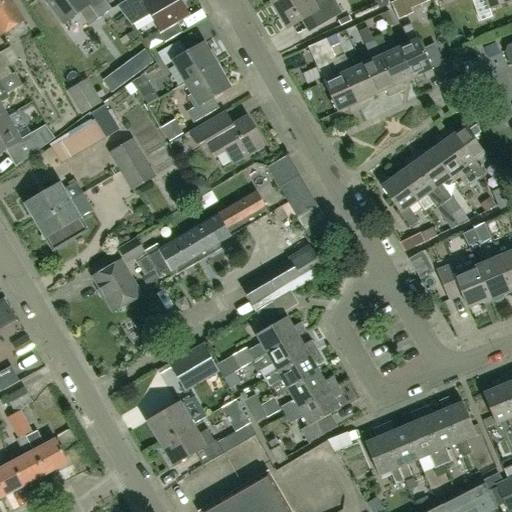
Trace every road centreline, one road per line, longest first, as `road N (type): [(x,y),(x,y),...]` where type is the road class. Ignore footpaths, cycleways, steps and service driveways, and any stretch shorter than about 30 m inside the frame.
road 1 (residential): [(511,338),(448,362),(431,353),(223,0)]
road 2 (residential): [(133,476),(3,254)]
